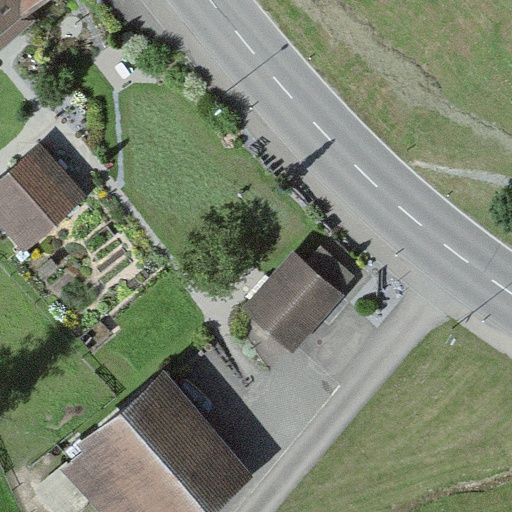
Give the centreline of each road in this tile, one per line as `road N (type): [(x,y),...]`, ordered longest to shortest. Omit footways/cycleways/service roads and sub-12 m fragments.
road 1 (secondary): [(460,258),(368,180),(211,0)]
road 2 (residential): [(460,258),(254,511)]
